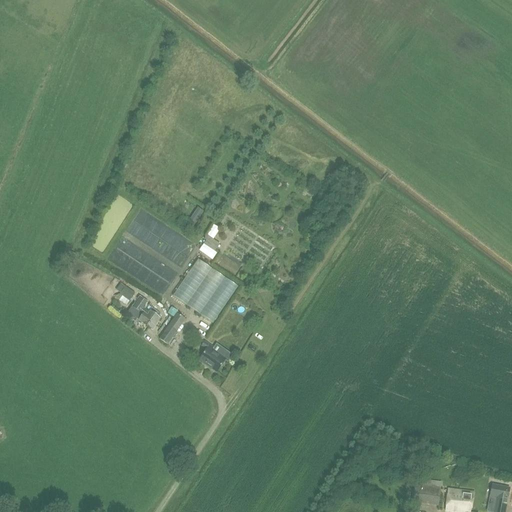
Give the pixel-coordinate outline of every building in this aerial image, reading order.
[(188,223),(194,227),(203,213),(197,209),(188,223)] [(112,228),(124,220),(119,213),(107,221),(112,228)] [(203,245),(214,252),(219,245),(206,236),(203,240),(206,242),(203,245)] [(198,260),(173,297),(213,324),(238,287),(198,260)] [(136,294),(126,287),(120,295),(130,302),(136,294)] [(149,311),(147,314),(142,311),(147,303),(140,298),(133,309),(143,316),(139,321),(153,330),(161,319),(149,311)] [(158,340),(167,346),(186,320),(178,314),(158,340)] [(199,360),(216,372),(225,360),(216,353),(217,351),(205,342),(202,346),(207,349),(199,360)] [(443,484),(426,481),(422,481),(421,486),(416,485),(413,502),(439,506),(443,484)] [(505,511),(510,489),(493,486),(490,496),(496,498),(492,511),(505,511)] [(471,511),(473,492),(463,491),(448,490),(447,511),(453,511),(471,511)]
